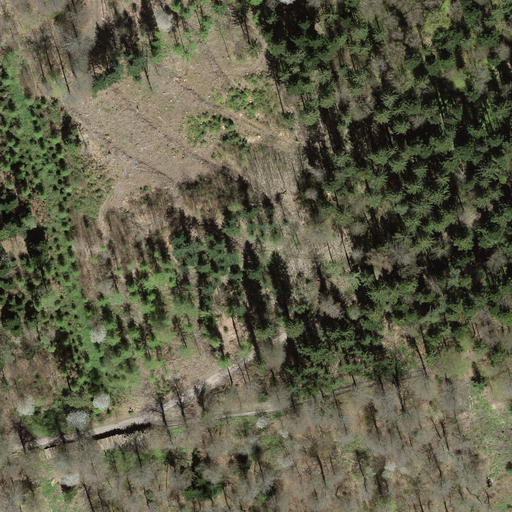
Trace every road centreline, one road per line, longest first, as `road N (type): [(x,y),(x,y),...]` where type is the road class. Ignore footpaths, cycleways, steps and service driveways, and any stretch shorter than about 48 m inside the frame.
road 1 (track): [(511,183),(466,223),(328,313),(169,405),(106,430),(0,449)]
road 2 (track): [(112,428),(148,430),(511,354)]
